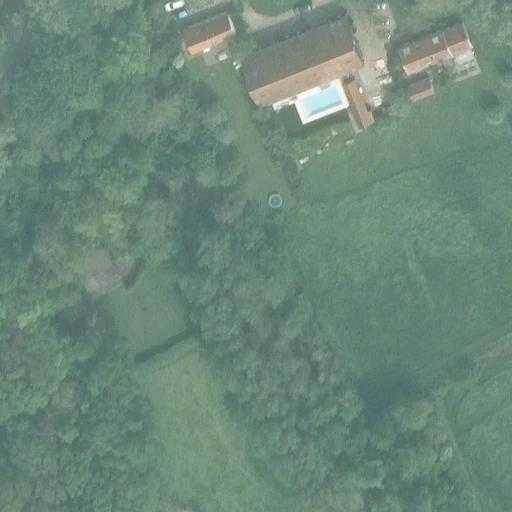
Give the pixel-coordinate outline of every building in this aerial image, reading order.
[(204,45),(212,42),(236,33),(227,12),(182,30),(190,51),(204,45)] [(259,103),(364,62),(344,12),(240,54),(259,103)] [(400,43),(410,68),(474,43),(465,18),(400,43)] [(415,97),(436,89),(430,74),(409,82),(415,97)] [(355,76),(343,81),(352,103),(364,98),(355,76)] [(59,290),(111,260),(103,246),(51,276),(54,282),(44,288),(64,322),(75,316),(59,290)]
